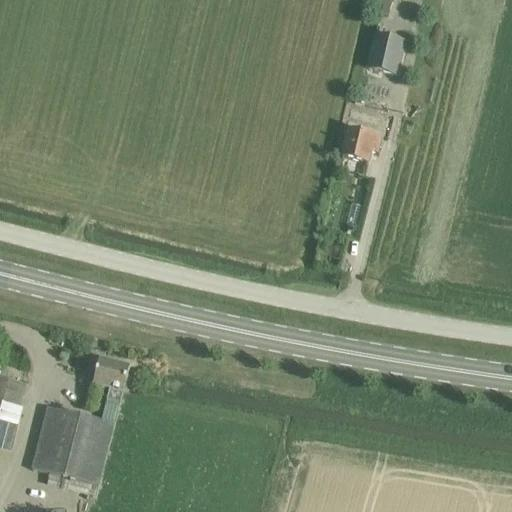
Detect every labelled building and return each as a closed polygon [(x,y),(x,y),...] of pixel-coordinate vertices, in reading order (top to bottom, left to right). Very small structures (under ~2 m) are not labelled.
[(375,37),(367,70),(399,77),(406,44),(375,37)] [(370,126),(383,128),(385,116),(372,114),(370,126)] [(349,132),(343,159),(368,165),(371,153),(377,154),(381,140),(366,136),(368,125),(352,121),(349,132)] [(48,409),(44,429),(33,472),(99,489),(123,394),(124,394),(125,388),(130,368),(100,361),(94,386),(110,390),(102,423),(48,409)] [(0,445),(13,449),(29,387),(0,378),(0,445)]
